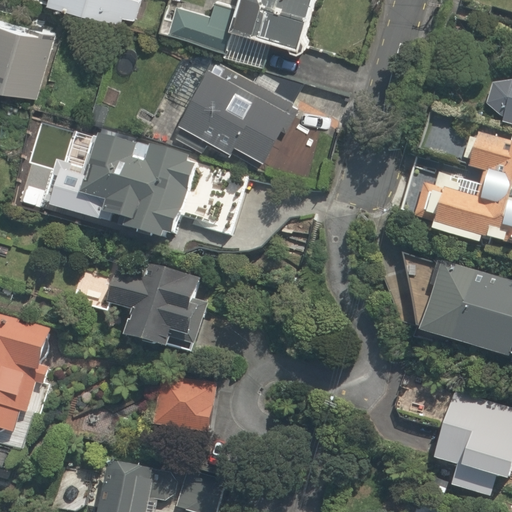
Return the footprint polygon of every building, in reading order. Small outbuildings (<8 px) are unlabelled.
[(54,0),(53,5),(125,26),(127,19),(137,22),(143,0),(54,0)] [(227,57),(301,76),(319,0),(247,0),(242,22),(180,7),(172,39),(228,53),(227,57)] [(55,33),(4,16),(0,29),(0,96),(29,107),(55,33)] [(305,101),(216,57),(182,126),(271,170),(305,101)] [(469,143),(454,139),(456,129),(427,122),(425,132),(420,153),(464,163),(469,143)] [(436,234),(484,246),(486,239),(511,245),(511,142),(471,132),(469,142),(469,143),(464,163),(481,167),(477,186),(418,172),(409,213),(439,220),(436,234)] [(177,248),(185,220),(232,242),(251,182),(202,167),(105,137),(85,204),(108,211),(104,226),(177,248)] [(511,278),(443,258),(419,337),(511,365),(511,278)] [(141,276),(120,270),(109,312),(133,319),(126,344),(176,357),(182,332),(195,335),(207,288),(143,271),(141,276)] [(0,469),(29,477),(66,334),(0,317),(0,469)] [(219,387),(161,381),(154,442),(212,449),(219,387)] [(511,414),(457,398),(437,463),(459,470),(453,491),(511,509),(511,414)] [(154,511),(161,469),(112,462),(104,511),(154,511)] [(216,511),(225,489),(187,476),(174,511),(216,511)]
